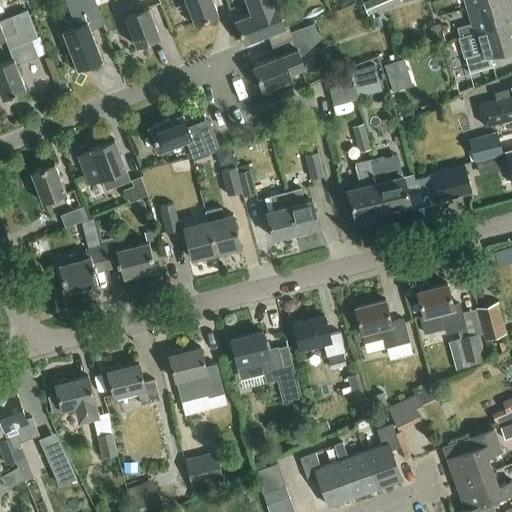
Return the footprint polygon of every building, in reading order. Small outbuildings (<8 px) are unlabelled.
[(90,29),(88,22),(84,11),(91,9),(87,0),(66,0),(76,26),(63,31),(71,51),(66,53),(71,68),(77,65),(78,68),(102,59),(90,29)] [(186,0),(195,23),(219,14),(213,0),(186,0)] [(287,26),(277,0),(246,0),(251,12),(235,19),(244,43),(267,34),(272,45),(292,37),(291,31),(292,31),(290,25),(287,26)] [(402,0),(367,0),(364,1),(369,14),(402,0)] [(511,22),(511,3),(511,0),(498,0),(468,8),(472,24),(457,29),(460,38),(475,33),(511,22)] [(465,0),(468,8),(498,0),(465,0)] [(136,46),(161,36),(149,6),(124,16),(136,46)] [(0,39),(5,38),(9,48),(32,40),(38,37),(28,10),(0,20),(0,39)] [(511,22),(475,33),(480,53),(465,57),(470,74),(493,67),(490,57),(511,50),(511,22)] [(292,77),(290,73),(307,67),(304,57),(312,48),(305,27),(292,32),(292,31),(291,31),(292,37),(272,45),(276,56),(253,65),(262,89),(292,77)] [(2,98),(26,88),(17,64),(38,56),(32,40),(9,48),(13,58),(0,63),(0,94),(1,94),(2,98)] [(405,58),(385,64),(394,92),(414,85),(405,58)] [(377,68),(355,74),(359,89),(381,83),(377,68)] [(327,81),(330,93),(355,86),(352,74),(327,81)] [(355,86),(330,93),(333,105),(358,99),(355,86)] [(486,127),(511,120),(511,90),(496,95),(497,101),(480,106),(486,127)] [(194,161),(210,155),(200,129),(191,132),(183,113),(149,126),(159,151),(187,141),(194,161)] [(498,131),(471,138),(477,161),(504,154),(498,131)] [(357,138),(361,152),(372,148),(368,135),(357,138)] [(89,183),(102,178),(103,179),(105,186),(130,177),(127,170),(115,139),(91,148),(92,151),(79,156),(89,183)] [(306,155),(312,179),(325,176),(319,152),(306,155)] [(411,203),(404,176),(399,154),(384,158),(384,156),(374,158),(378,176),(374,177),(382,210),(411,203)] [(355,217),(382,210),(374,177),(378,176),(374,158),(356,163),(360,180),(361,180),(363,187),(348,190),(355,217)] [(43,202),(67,193),(55,162),(31,171),(43,202)] [(465,163),(430,173),(438,202),(473,192),(465,163)] [(242,191),(236,167),(222,171),(229,195),(242,191)] [(236,167),(242,191),(243,191),(244,196),(258,192),(252,169),(239,172),(238,167),(236,167)] [(125,189),(130,201),(148,194),(141,176),(132,180),(135,185),(125,189)] [(286,192),(296,232),(319,226),(312,199),(306,200),(303,187),(286,192)] [(296,232),(286,192),(271,196),(275,208),(266,210),(273,238),(296,232)] [(161,206),(167,232),(181,229),(175,203),(161,206)] [(84,205),(61,215),(67,227),(89,218),(84,205)] [(234,214),(225,217),(223,207),(207,210),(210,221),(209,221),(217,252),(242,246),(234,214)] [(192,259),(217,252),(209,221),(184,227),(192,259)] [(157,229),(146,232),(149,242),(159,239),(157,229)] [(102,244),(108,268),(120,265),(123,277),(156,268),(149,242),(123,249),(121,239),(102,244)] [(95,271),(108,268),(102,244),(83,249),(86,257),(58,264),(65,291),(98,283),(95,271)] [(54,267),(49,252),(36,256),(41,272),(54,267)] [(425,334),(446,328),(446,331),(467,325),(461,302),(453,305),(447,282),(416,290),(423,316),(421,317),(425,334)] [(393,322),(387,299),(356,307),(365,342),(384,337),(386,347),(394,345),(397,358),(413,354),(410,341),(411,341),(405,319),(393,322)] [(478,308),(486,340),(508,334),(500,302),(478,308)] [(327,357),(346,352),(340,332),(330,334),(324,315),(293,323),(300,348),(323,343),(327,357)] [(270,383),(277,381),(283,403),(303,397),(292,364),(282,365),(278,348),(266,351),(261,332),(230,340),(240,378),(264,372),(264,374),(267,373),(270,383)] [(462,337),(468,362),(486,358),(480,333),(462,337)] [(511,346),(510,340),(500,343),(503,351),(511,348),(511,346)] [(200,348),(169,356),(175,381),(176,381),(181,401),(208,395),(209,397),(224,393),(221,384),(216,364),(204,367),(200,348)] [(345,353),(330,357),(333,367),(348,363),(345,353)] [(141,404),(160,400),(154,379),(144,382),(139,363),(107,371),(113,397),(137,391),(141,404)] [(359,374),(349,377),(354,393),(364,390),(359,374)] [(88,376),(55,385),(58,395),(49,398),(53,412),(62,410),(77,406),(85,410),(87,418),(97,415),(94,402),(95,401),(88,376)] [(428,412),(426,405),(445,398),(440,384),(395,402),(403,423),(428,412)] [(14,390),(0,395),(0,421),(3,428),(5,428),(9,438),(7,438),(16,461),(26,457),(18,435),(19,435),(15,424),(26,420),(14,390)] [(364,391),(356,394),(359,404),(368,401),(364,391)] [(384,392),(372,396),(376,408),(387,405),(384,392)] [(506,409),(493,414),(498,426),(511,421),(506,409)] [(364,451),(378,489),(402,479),(391,450),(401,446),(392,422),(376,428),(382,444),(364,451)] [(511,424),(502,428),(507,440),(511,438),(511,424)] [(448,458),(457,484),(493,470),(488,456),(502,450),(493,428),(469,437),(473,448),(448,458)] [(264,429),(252,433),(256,449),(268,446),(264,429)] [(113,430),(98,434),(104,456),(119,452),(113,430)] [(0,445),(8,464),(16,461),(7,438),(0,441),(0,445)] [(334,445),(340,460),(354,498),(378,489),(364,451),(348,457),(342,442),(334,445)] [(217,451),(187,458),(192,479),(222,472),(217,451)] [(329,507),(354,498),(340,460),(321,467),(316,452),(301,457),(309,481),(318,478),(329,507)] [(65,453),(50,459),(61,484),(76,477),(65,453)] [(138,461),(125,462),(126,472),(138,471),(138,461)] [(261,483),(283,475),(279,464),(257,472),(261,483)] [(19,466),(1,475),(8,488),(26,478),(19,466)] [(466,509),(491,500),(511,492),(511,480),(498,485),(493,470),(457,484),(466,509)] [(283,475),(261,483),(265,494),(287,486),(283,475)] [(133,511),(145,511),(165,505),(155,477),(128,487),(133,511)] [(287,486),(265,494),(269,506),(292,497),(287,486)] [(292,497),(269,506),(271,511),(287,511),(296,509),(292,497)] [(458,511),(495,511),(491,500),(466,509),(458,511)]
